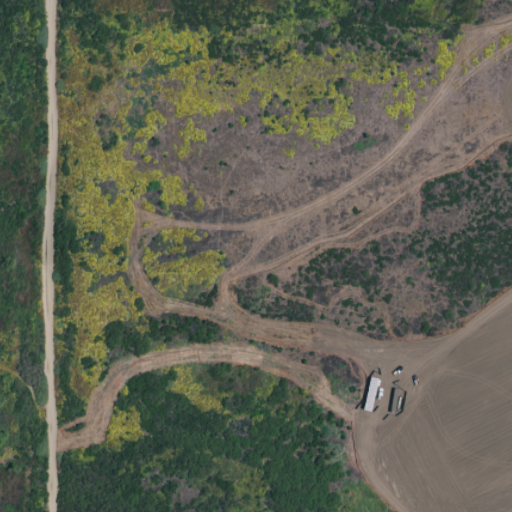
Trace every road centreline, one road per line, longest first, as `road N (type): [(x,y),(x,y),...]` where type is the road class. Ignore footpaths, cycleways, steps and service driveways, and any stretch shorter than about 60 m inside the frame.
road 1 (residential): [(214,284),(156,256),(145,149),(121,110),(127,87),(152,68),(190,69),(224,159),(267,204),(262,243),(214,284)]
road 2 (residential): [(511,472),(436,392),(344,343),(266,331),(214,284)]
road 3 (residential): [(511,56),(427,76),(384,76),(328,61),(305,67),(282,80),(268,126),(274,153),(246,178)]
road 4 (residential): [(274,153),(314,172),(366,180),(511,103)]
